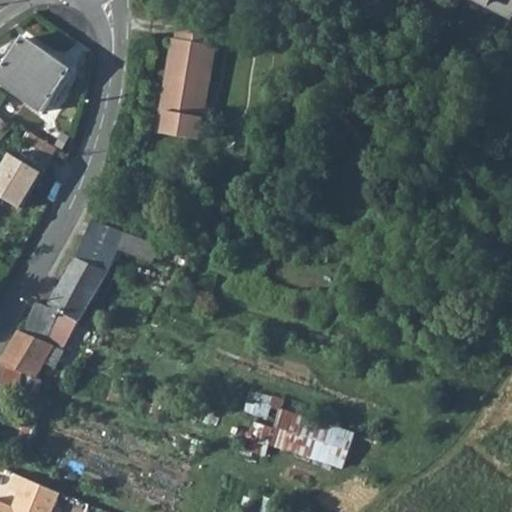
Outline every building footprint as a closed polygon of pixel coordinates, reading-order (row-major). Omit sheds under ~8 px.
[(273,10),(310,15),(311,0),(257,0),(256,9),(273,10)] [(422,0),(421,29),(440,33),(442,0),(422,0)] [(485,0),(506,9),(510,0),(485,0)] [(360,1),(358,21),(381,23),(382,3),(360,1)] [(483,39),(490,43),(498,26),(490,22),(483,39)] [(175,42),(166,96),(157,138),(199,146),(207,103),(217,49),(214,48),(218,34),(181,27),(178,42),(175,42)] [(71,71),(24,38),(0,74),(0,83),(42,113),(71,71)] [(9,169),(39,186),(45,174),(42,172),(51,158),(56,150),(30,133),(24,143),(9,169)] [(39,186),(9,169),(0,183),(0,184),(28,207),(39,186)] [(91,221),(74,260),(47,307),(81,322),(110,269),(117,249),(153,263),(160,247),(153,244),(91,221)] [(37,302),(23,332),(19,331),(8,350),(0,363),(0,364),(33,379),(41,361),(55,368),(81,322),(47,307),(37,302)] [(347,468),(358,429),(280,407),(279,410),(261,405),(251,441),(347,468)] [(52,511),(59,495),(14,476),(7,494),(15,497),(10,509),(0,504),(0,511),(52,511)] [(266,497),(262,511),(278,511),(282,501),(266,497)]
